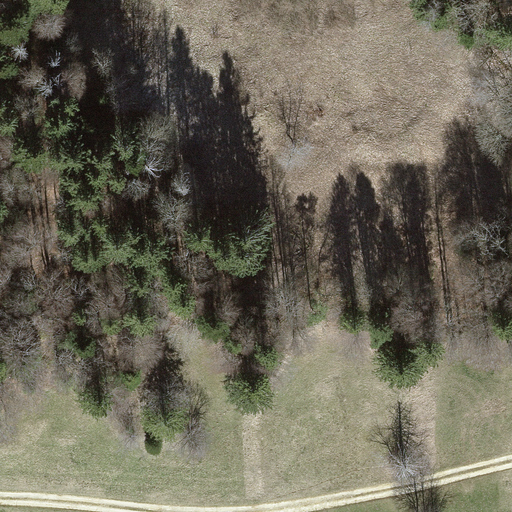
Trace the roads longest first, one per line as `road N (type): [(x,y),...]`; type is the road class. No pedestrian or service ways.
road 1 (track): [(292,511),(388,499),(511,465)]
road 2 (track): [(242,511),(235,442),(215,375)]
